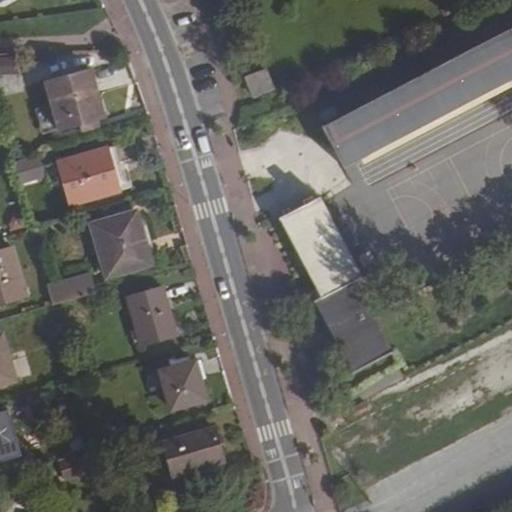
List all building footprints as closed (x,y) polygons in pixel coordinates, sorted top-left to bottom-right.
[(319,125),(339,164),(511,74),(511,30),(510,32),(507,27),(319,125)] [(268,85),(260,67),(242,75),(249,93),(268,85)] [(105,119),(90,68),(44,81),(58,132),(105,119)] [(107,147),(57,162),(69,206),(120,191),(107,147)] [(10,163),(16,184),(48,175),(42,153),(10,163)] [(296,205),(273,217),(313,296),(308,299),(347,374),(387,352),(348,278),(356,274),(314,195),(307,200),(303,193),(293,199),(296,205)] [(90,224),(106,279),(151,266),(135,211),(90,224)] [(0,304),(26,297),(12,248),(0,251),(0,304)] [(89,273),(44,286),(51,307),(91,295),(96,294),(89,273)] [(177,335),(163,287),(126,298),(140,346),(177,335)] [(322,421),(348,472),(511,389),(511,324),(447,358),(322,421)] [(0,334),(0,385),(16,380),(2,334),(0,334)] [(207,399),(195,360),(159,371),(171,410),(207,399)] [(8,410),(0,412),(0,463),(22,457),(8,410)] [(172,476),(224,461),(214,428),(162,442),(172,476)] [(101,470),(95,450),(65,459),(71,479),(101,470)] [(71,479),(65,459),(55,462),(61,481),(71,479)]
